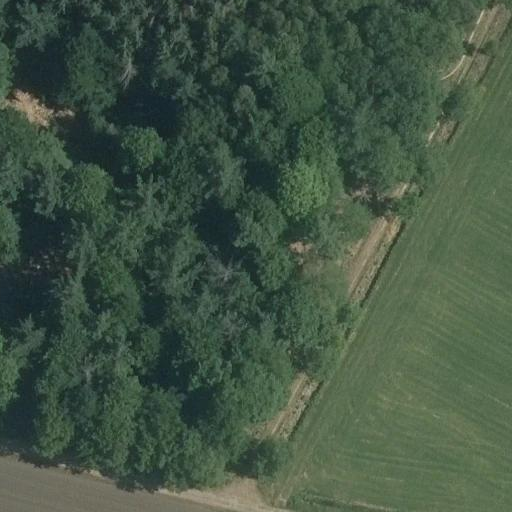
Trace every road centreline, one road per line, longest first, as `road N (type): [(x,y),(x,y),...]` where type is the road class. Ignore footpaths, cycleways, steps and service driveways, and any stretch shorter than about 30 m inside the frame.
road 1 (track): [(457,77),(232,503)]
road 2 (track): [(0,443),(267,511)]
